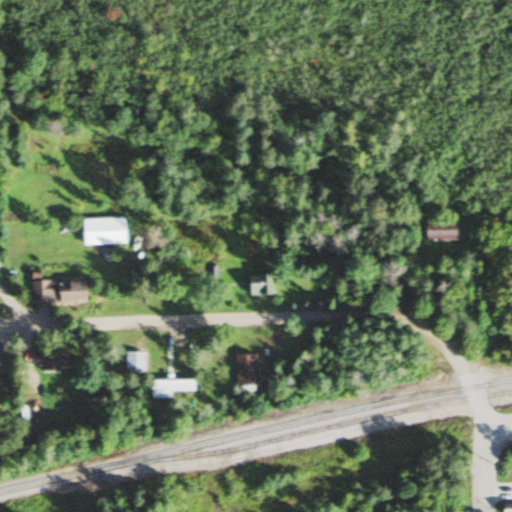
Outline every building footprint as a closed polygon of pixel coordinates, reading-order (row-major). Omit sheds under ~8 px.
[(123,246),(122,219),(80,220),(80,246),(123,246)] [(422,223),(422,241),(454,241),(454,223),(422,223)] [(82,283),(38,282),(38,274),(29,274),(29,303),(82,303),(82,283)] [(269,297),(269,276),(244,276),(244,297),(269,297)] [(40,371),(66,371),(66,354),(32,354),(32,364),(40,364),(40,371)] [(142,354),(122,354),(122,372),(142,372),(142,354)] [(233,388),(254,388),(254,356),(233,356),(233,388)] [(148,381),(148,400),(168,400),(168,393),(191,393),(191,381),(148,381)]
